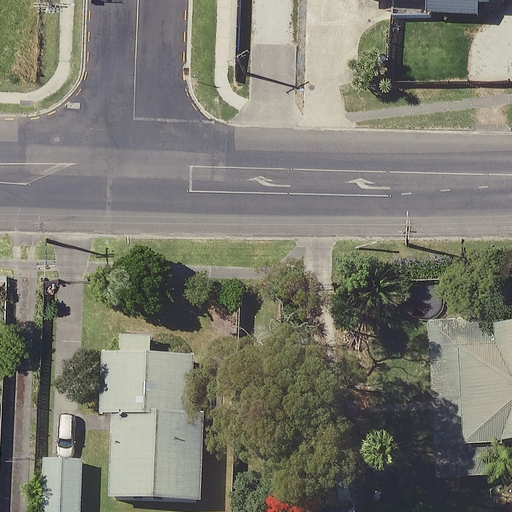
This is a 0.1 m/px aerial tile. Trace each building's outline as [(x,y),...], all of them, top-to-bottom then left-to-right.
[(350,0),(351,9),(489,15),(490,0),(350,0)] [(393,28),(391,88),(470,92),(472,31),(393,28)] [(511,333),(434,337),(441,492),(511,489),(511,333)] [(156,343),(127,341),(125,362),(110,361),(106,425),(119,426),(114,507),(203,511),(208,420),(201,419),(204,369),(154,366),(156,343)] [(84,511),(85,467),(48,466),(47,511),(84,511)]
